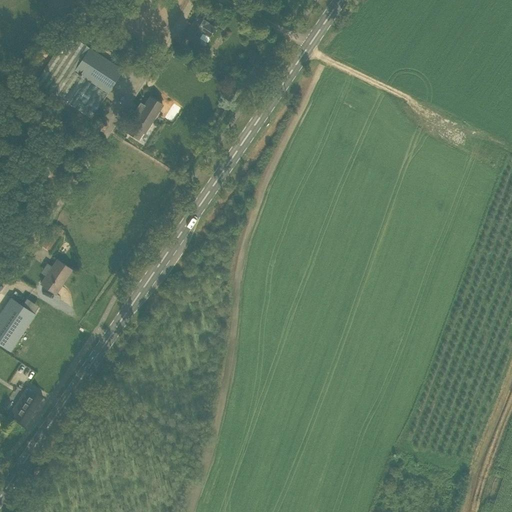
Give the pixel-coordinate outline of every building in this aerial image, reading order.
[(208,22),(198,16),(185,36),(195,43),(202,31),(210,36),(215,28),(207,23),(208,22)] [(35,81),(59,97),(58,98),(68,103),(92,118),(108,93),(75,71),(90,48),(68,33),(35,81)] [(132,57),(140,45),(125,34),(117,46),(132,57)] [(75,71),(108,93),(123,70),(90,48),(75,71)] [(133,125),(128,132),(137,138),(141,131),(145,133),(163,104),(151,97),(133,125)] [(56,244),(62,234),(64,230),(55,224),(42,245),(51,251),(56,244)] [(73,269),(57,259),(41,284),(57,294),(73,269)] [(35,314),(11,298),(0,314),(0,343),(11,351),(35,314)] [(43,397),(27,387),(9,415),(25,425),(43,397)]
